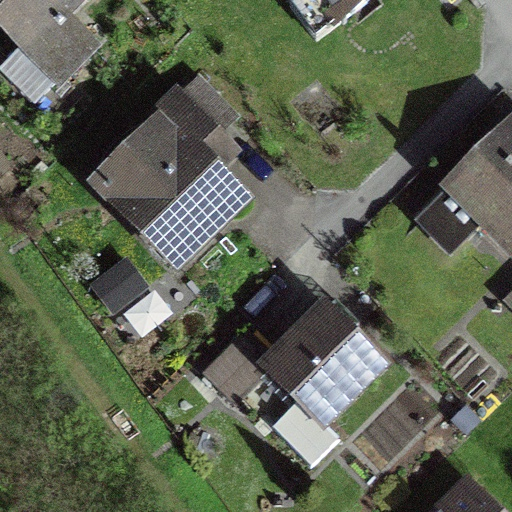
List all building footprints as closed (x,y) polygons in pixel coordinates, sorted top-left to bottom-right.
[(67,21),(88,0),(0,0),(0,37),(56,96),(99,56),(67,21)] [(376,0),(298,0),(328,37),(376,0)] [(511,236),(511,116),(508,113),(426,187),(489,257),(511,236)] [(242,205),(160,118),(82,192),(164,279),(242,205)] [(379,370),(315,308),(252,372),(315,434),(379,370)] [(492,511),(465,486),(439,511),(492,511)]
